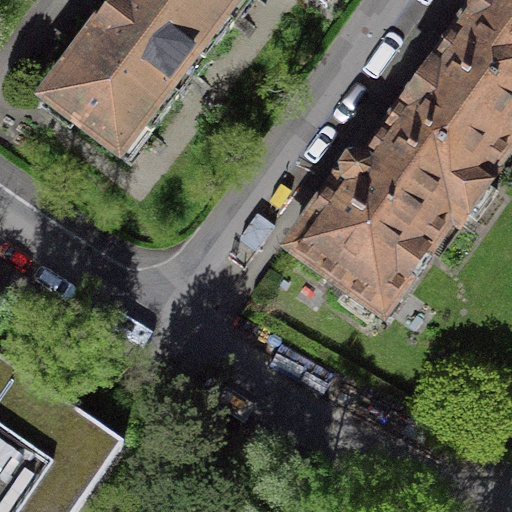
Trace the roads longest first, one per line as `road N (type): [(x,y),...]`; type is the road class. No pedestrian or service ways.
road 1 (residential): [(173,326),(401,0)]
road 2 (residential): [(495,511),(173,326)]
road 3 (residential): [(173,326),(0,214)]
